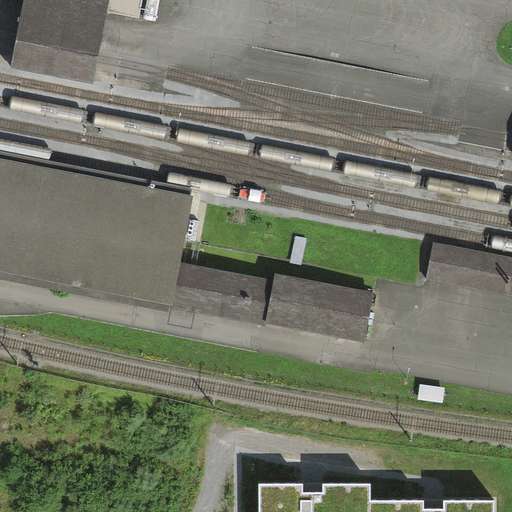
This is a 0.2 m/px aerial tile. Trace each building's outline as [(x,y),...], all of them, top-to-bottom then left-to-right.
[(108,0),(22,0),(14,43),(9,69),(92,84),(97,59),(108,0)] [(187,202),(0,165),(0,268),(359,338),(365,304),(174,266),(187,202)] [(511,263),(431,248),(425,280),(511,296),(511,263)] [(371,511),(371,498),(371,483),(258,482),(257,511),(371,511)] [(371,498),(371,511),(496,511),(497,499),(371,498)]
